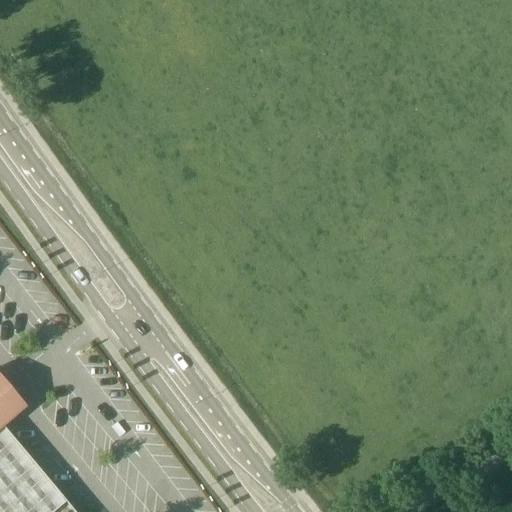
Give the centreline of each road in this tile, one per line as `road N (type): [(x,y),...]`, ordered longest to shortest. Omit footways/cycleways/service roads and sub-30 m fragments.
road 1 (secondary): [(294,511),(0,114)]
road 2 (secondary): [(0,168),(252,511)]
road 3 (track): [(407,511),(511,452)]
